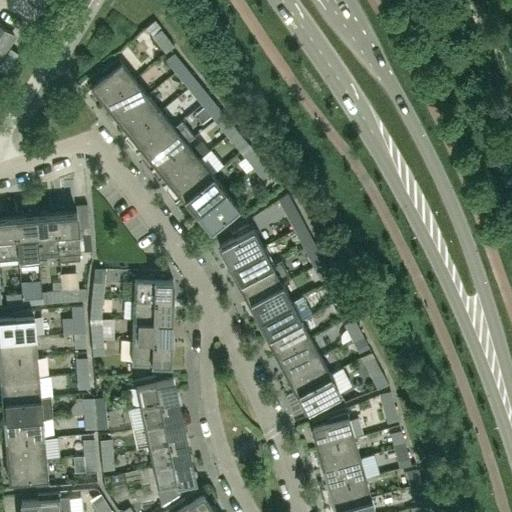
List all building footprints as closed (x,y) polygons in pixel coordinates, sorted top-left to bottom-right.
[(0,52),(13,34),(0,24),(0,52)] [(174,45),(161,28),(152,35),(166,52),(174,45)] [(9,47),(0,61),(0,70),(4,73),(17,53),(9,47)] [(175,71),(184,64),(174,51),(165,58),(167,61),(175,71)] [(105,101),(134,77),(118,57),(101,71),(104,75),(91,85),(105,101)] [(191,73),(184,64),(175,71),(183,80),(191,73)] [(118,117),(147,93),(134,77),(105,101),(118,117)] [(210,96),(202,86),(193,93),(201,103),(210,96)] [(131,133),(160,109),(147,93),(118,117),(131,133)] [(217,105),(210,96),(201,103),(209,112),(217,105)] [(144,149),(173,125),(160,109),(131,133),(144,149)] [(235,127),(228,118),(219,125),(227,134),(235,127)] [(157,165),(186,141),(173,125),(144,149),(157,165)] [(243,137),(235,127),(227,134),(235,144),(243,137)] [(170,181),(199,157),(186,141),(157,165),(170,181)] [(253,166),(261,159),(251,147),(243,154),(245,156),(253,166)] [(182,197),(212,173),(199,157),(170,181),(182,197)] [(269,168),(261,159),(253,166),(260,175),(269,168)] [(195,213),(225,189),(212,173),(182,197),(195,213)] [(242,209),(225,189),(195,213),(209,229),(222,219),(225,223),(242,209)] [(85,249),(83,227),(78,227),(77,211),(56,213),(59,251),(60,260),(80,259),(79,249),(85,249)] [(59,251),(56,213),(35,214),(38,253),(59,251)] [(304,224),(298,213),(289,218),(294,229),(304,224)] [(38,253),(35,214),(15,216),(18,254),(19,265),(39,263),(38,253)] [(0,255),(18,254),(15,216),(0,217),(0,255)] [(262,245),(250,222),(231,232),(233,237),(219,244),(229,263),(262,245)] [(310,234),(304,224),(294,229),(300,239),(310,234)] [(272,263),(262,245),(229,263),(238,281),(272,263)] [(323,260),(318,249),(308,254),(313,265),(323,260)] [(272,263),(238,281),(248,299),(282,281),(289,278),(279,259),(272,263)] [(329,271),(323,260),(313,265),(319,276),(329,271)] [(172,298),(172,277),(156,277),(156,272),(134,271),(133,297),(172,298)] [(102,299),(104,281),(93,280),(91,298),(102,299)] [(291,300),(282,281),(248,299),(257,317),(291,300)] [(347,294),(341,283),(331,288),(337,299),(347,294)] [(86,287),(77,287),(62,289),(63,300),(86,298),(86,287)] [(63,300),(62,289),(42,290),(43,301),(63,300)] [(43,301),(42,290),(21,292),(22,303),(43,301)] [(22,303),(21,292),(6,293),(7,304),(22,303)] [(352,305),(347,294),(337,299),(342,310),(352,305)] [(171,319),(172,298),(133,297),(133,318),(171,319)] [(101,317),(102,299),(91,298),(90,316),(101,317)] [(301,318),(291,300),(257,317),(267,336),(301,318)] [(0,337),(35,334),(33,308),(11,310),(12,315),(0,316),(0,337)] [(85,330),(84,315),(73,316),(74,331),(85,330)] [(171,340),(171,319),(133,318),(132,338),(171,340)] [(310,336),(301,318),(267,336),(276,354),(310,336)] [(103,337),(101,322),(90,323),(92,338),(103,337)] [(351,337),(361,332),(356,322),(346,327),(351,337)] [(338,325),(315,335),(320,346),(342,336),(338,325)] [(86,346),(85,330),(74,331),(75,347),(86,346)] [(367,343),(361,332),(351,337),(357,348),(367,343)] [(0,357),(37,355),(35,334),(0,337),(0,357)] [(320,354),(310,336),(276,354),(286,372),(320,354)] [(104,353),(103,337),(92,338),(93,354),(104,353)] [(170,361),(171,340),(132,338),(131,365),(154,365),(154,360),(170,361)] [(381,370),(379,365),(371,350),(361,356),(371,375),(381,370)] [(329,372),(320,354),(286,372),(295,390),(329,372)] [(39,375),(37,355),(0,357),(0,371),(1,378),(39,375)] [(88,371),(87,356),(76,357),(77,372),(88,371)] [(90,386),(88,371),(77,372),(79,387),(90,386)] [(342,396),(329,372),(295,390),(305,409),(320,401),(322,406),(342,396)] [(177,396),(173,376),(157,379),(156,374),(134,379),(140,404),(177,396)] [(40,396),(39,375),(1,378),(2,399),(40,396)] [(48,395),(40,396),(2,399),(4,419),(42,416),(50,415),(48,395)] [(106,411),(104,395),(93,396),(95,411),(106,411)] [(95,411),(93,396),(82,397),(84,412),(95,411)] [(181,416),(177,396),(140,404),(144,424),(181,416)] [(397,415),(395,406),(394,403),(383,406),(386,418),(397,415)] [(96,427),(95,411),(84,412),(85,427),(96,427)] [(107,426),(106,411),(95,411),(96,427),(107,426)] [(354,436),(347,411),(326,417),(327,422),(312,426),(317,446),(354,436)] [(44,436),(42,416),(4,419),(6,440),(44,436)] [(186,436),(181,416),(144,424),(148,445),(186,436)] [(405,443),(402,433),(402,432),(391,435),(394,446),(405,443)] [(45,457),(44,436),(6,440),(7,460),(45,457)] [(190,457),(186,436),(148,445),(153,465),(190,457)] [(360,456),(354,436),(317,446),(323,466),(360,456)] [(95,452),(94,437),(83,438),(84,453),(95,452)] [(112,452),(111,437),(100,438),(101,453),(112,452)] [(408,455),(405,443),(394,446),(397,458),(408,455)] [(97,468),(95,452),(84,453),(86,469),(97,468)] [(365,476),(360,456),(323,466),(328,486),(365,476)] [(48,483),(45,457),(7,460),(9,481),(25,480),(26,485),(48,483)] [(195,477),(190,457),(153,465),(158,490),(180,486),(179,481),(195,477)] [(421,482),(417,471),(417,470),(407,473),(410,485),(421,482)] [(371,495),(365,476),(328,486),(334,506),(371,495)] [(424,494),(421,482),(410,485),(413,497),(424,494)] [(70,511),(69,494),(59,495),(59,491),(37,493),(37,498),(21,499),(21,511),(70,511)] [(208,511),(214,509),(202,491),(189,500),(186,495),(159,511),(208,511)] [(104,511),(111,508),(103,495),(93,501),(100,511),(104,511)] [(375,511),(371,495),(334,506),(335,511),(375,511)]
